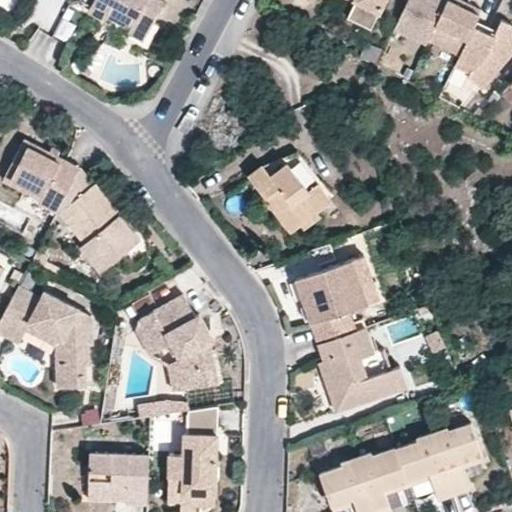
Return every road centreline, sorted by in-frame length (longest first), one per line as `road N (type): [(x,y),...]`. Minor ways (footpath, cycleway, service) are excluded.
road 1 (residential): [(262,511),(263,325),(146,160)]
road 2 (residential): [(146,160),(74,95),(0,51)]
road 3 (residential): [(229,0),(146,160)]
road 4 (residential): [(0,403),(30,428),(32,511)]
